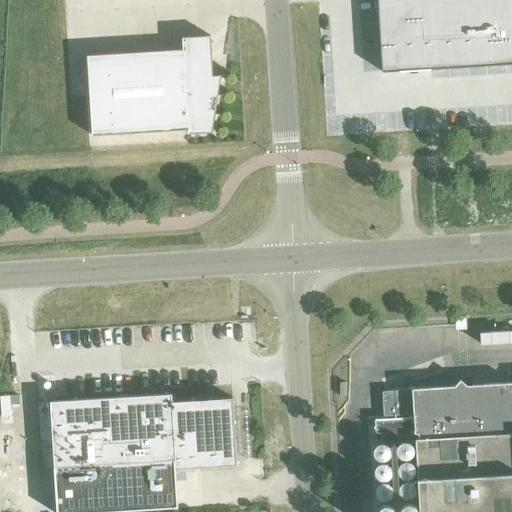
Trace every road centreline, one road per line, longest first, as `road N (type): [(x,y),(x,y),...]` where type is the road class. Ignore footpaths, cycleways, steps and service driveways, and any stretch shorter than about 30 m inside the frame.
road 1 (unknown): [(341,511),(335,420),(366,368),(404,356),(511,352)]
road 2 (tertiary): [(0,275),(292,257)]
road 3 (unclassified): [(292,257),(279,0)]
road 4 (unclassified): [(308,511),(292,257)]
road 5 (tertiary): [(292,257),(511,246)]
